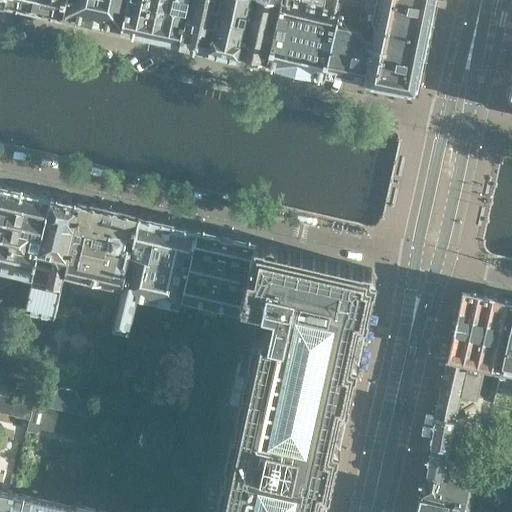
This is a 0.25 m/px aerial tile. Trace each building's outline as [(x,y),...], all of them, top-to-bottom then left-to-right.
[(9,0),(63,12),(65,0),(9,0)] [(121,25),(127,0),(65,0),(63,12),(121,25)] [(179,38),(188,0),(127,0),(121,25),(179,38)] [(208,45),(218,0),(188,0),(179,38),(208,45)] [(218,0),(208,45),(237,52),(249,0),(218,0)] [(266,58),(279,0),(249,0),(237,52),(266,58)] [(279,0),(266,58),(326,72),(327,67),(363,75),(362,82),(418,94),(421,92),(439,0),(279,0)] [(26,301),(34,265),(37,252),(50,196),(0,184),(0,286),(1,287),(9,283),(12,269),(25,272),(18,299),(26,301)] [(53,316),(63,271),(79,202),(50,196),(37,252),(52,255),(49,268),(34,265),(26,301),(24,310),(53,316)] [(129,253),(132,242),(138,215),(79,202),(63,271),(116,283),(115,286),(113,285),(110,302),(111,302),(111,305),(117,306),(129,253)] [(178,307),(196,228),(138,215),(132,242),(148,245),(145,257),(129,253),(117,306),(112,324),(126,327),(133,297),(178,307)] [(229,351),(240,303),(254,241),(196,228),(178,307),(171,338),(177,339),(186,300),(200,304),(198,309),(200,312),(212,315),(215,313),(216,307),(230,310),(227,324),(222,323),(216,348),(229,351)] [(324,511),(339,447),(377,277),(371,268),(254,241),(240,303),(260,308),(255,332),(254,332),(214,511),(324,511)] [(511,300),(463,289),(449,355),(466,359),(460,387),(460,389),(476,392),(482,363),(494,365),(488,395),(494,396),(498,380),(502,381),(494,415),(511,419),(511,300)] [(460,387),(466,359),(449,355),(443,384),(460,387)] [(454,417),(460,389),(460,387),(443,384),(436,413),(454,417)] [(33,403),(36,393),(7,386),(4,397),(33,403)] [(94,404),(76,400),(77,396),(73,390),(59,386),(53,390),(52,394),(36,391),(36,393),(33,403),(91,416),(94,404)] [(33,403),(4,397),(0,396),(0,411),(30,418),(33,403)] [(448,445),(449,439),(454,417),(436,413),(430,441),(448,445)] [(480,462),(483,447),(449,439),(448,445),(446,454),(480,462)] [(469,511),(480,462),(446,454),(448,445),(430,441),(419,495),(442,500),(440,505),(469,511)] [(82,478),(87,457),(24,443),(18,468),(28,471),(33,468),(82,478)] [(0,511),(8,511),(13,490),(0,486),(0,511)] [(113,511),(13,490),(8,511),(113,511)] [(470,511),(469,511),(440,505),(442,500),(419,495),(415,511),(470,511)] [(511,511),(511,503),(510,501),(498,498),(494,501),(484,499),(481,511),(511,511)]
